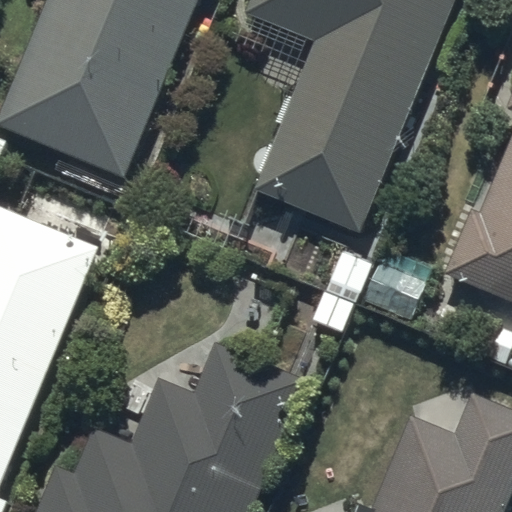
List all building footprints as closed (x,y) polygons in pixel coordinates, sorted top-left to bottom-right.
[(0,122),(124,173),(194,0),(44,0),(0,109),(0,122)] [(364,229),(454,0),(260,0),(255,13),(321,40),(261,189),(364,229)] [(511,299),(511,91),(505,108),(511,110),(511,142),(485,208),(474,203),(446,272),(511,299)] [(0,500),(0,480),(95,247),(0,208),(0,511),(4,502),(0,500)] [(254,218),(241,250),(318,285),(332,254),(254,218)] [(436,262),(388,242),(364,297),(412,317),(436,262)] [(374,260),(344,246),(312,312),(342,327),(374,260)] [(469,351),(507,364),(511,350),(511,329),(481,318),(469,351)] [(244,511),(298,376),(209,341),(190,390),(161,378),(134,447),(89,429),(72,472),(53,464),(34,511),(244,511)] [(358,501),(353,511),(501,511),(511,486),(511,409),(468,391),(412,413),(373,507),(358,501)]
